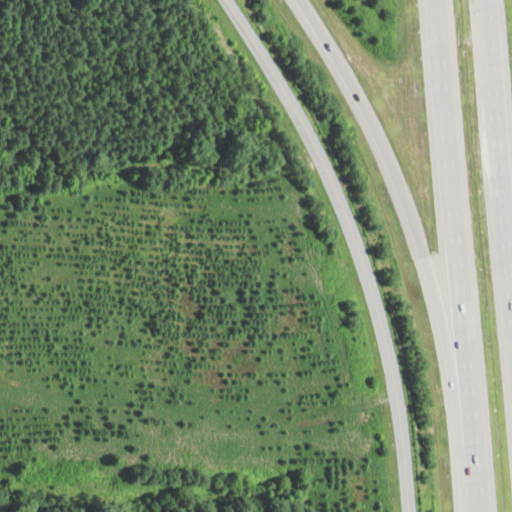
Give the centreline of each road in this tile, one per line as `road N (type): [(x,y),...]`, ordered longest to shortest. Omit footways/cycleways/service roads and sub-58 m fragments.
road 1 (residential): [(410,511),(395,369),(358,243),(311,138),(227,0)]
road 2 (motorway): [(301,0),(404,191),(437,296),(478,487)]
road 3 (motorway): [(440,0),(480,511)]
road 4 (motorway): [(511,245),(490,0)]
